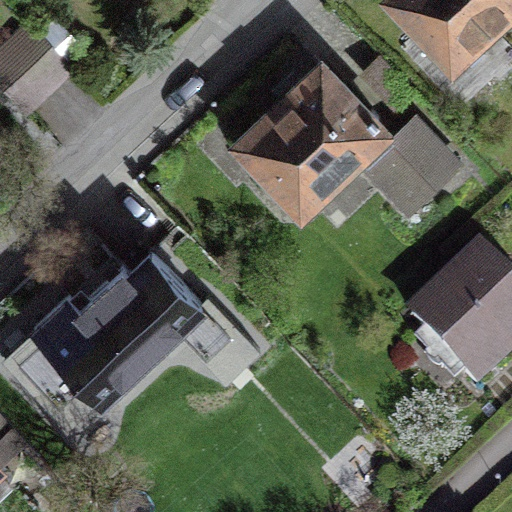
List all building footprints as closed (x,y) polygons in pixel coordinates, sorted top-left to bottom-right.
[(511,0),(400,0),(453,56),(492,19),(495,21),(498,23),(501,24),(505,25),(509,24),(511,23),(511,0)] [(69,67),(26,20),(0,43),(0,80),(25,107),(69,67)] [(381,52),(362,70),(396,107),(415,88),(381,52)] [(367,113),(322,62),(240,139),(276,176),(275,189),(285,199),(297,199),(302,203),(358,151),(410,207),(457,162),(414,116),(390,138),(381,129),(383,127),(375,118),(379,114),(373,107),(367,113)] [(203,337),(125,253),(15,354),(93,438),(203,337)] [(511,374),(511,304),(474,267),(399,342),(473,414),(511,374)] [(0,455),(0,496),(20,477),(0,455)]
